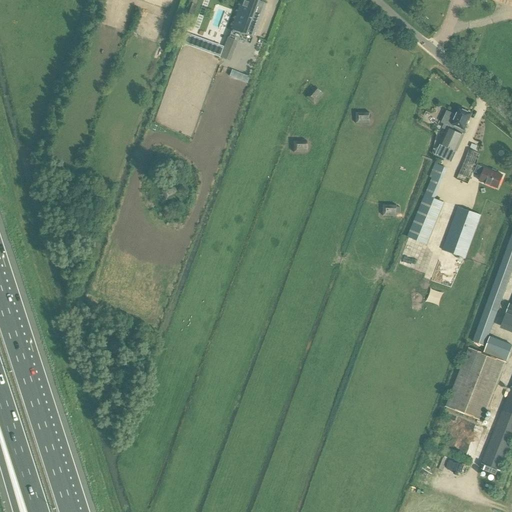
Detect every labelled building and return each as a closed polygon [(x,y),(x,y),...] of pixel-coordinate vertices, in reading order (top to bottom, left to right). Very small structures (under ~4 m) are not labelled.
[(243,0),(234,26),(235,27),(232,35),(251,43),(265,3),(257,0),(243,0)] [(230,61),(238,41),(227,37),(219,57),(230,61)] [(320,95),(314,90),(306,99),(312,104),(320,95)] [(440,144),(441,145),(456,152),(464,135),(453,130),(455,126),(464,130),(471,114),(466,111),(465,110),(463,108),(461,109),(459,109),(456,115),(447,111),(441,123),(444,124),(442,128),(446,130),(440,144)] [(370,125),(369,115),(355,116),(355,126),(370,125)] [(307,145),(293,145),(293,155),(307,155),(307,145)] [(468,150),(459,174),(456,179),(468,184),(480,155),(468,150)] [(430,175),(433,176),(408,237),(414,240),(426,245),(444,203),(432,198),(448,158),(438,154),(430,175)] [(482,174),(479,181),(497,188),(503,175),(484,168),(477,165),(475,171),(482,174)] [(178,194),(173,184),(161,190),(166,200),(178,194)] [(442,250),(465,259),(481,215),(458,207),(442,250)] [(384,209),(384,219),(397,220),(398,210),(384,209)] [(511,234),(473,341),(485,346),(511,271),(511,234)] [(511,304),(509,303),(500,326),(511,330),(511,304)] [(511,347),(511,344),(490,337),(484,353),(507,362),(511,347)] [(484,421),(506,363),(468,348),(446,407),(484,421)] [(511,386),(500,416),(482,464),(501,471),(511,441),(511,386)] [(445,466),(448,459),(439,456),(436,463),(445,466)]
